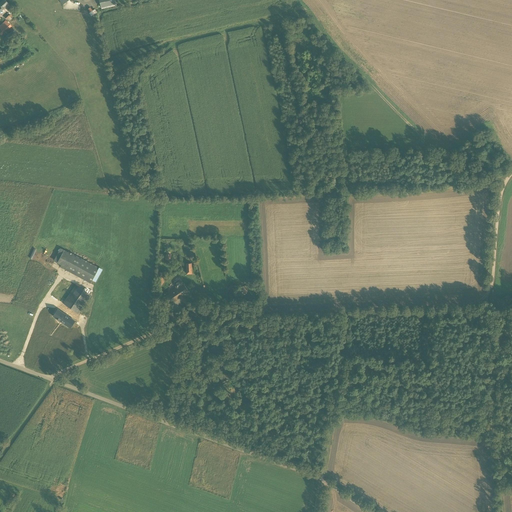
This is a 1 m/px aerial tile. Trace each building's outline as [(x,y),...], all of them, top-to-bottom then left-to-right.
[(11,6),(5,0),(2,0),(0,2),(0,5),(1,6),(0,6),(0,11),(3,9),(5,7),(8,9),(11,6)] [(11,16),(7,11),(2,16),(5,19),(6,19),(7,20),(11,16)] [(0,33),(2,35),(11,26),(6,20),(0,25),(0,33)] [(57,263),(61,265),(60,267),(90,283),(99,268),(69,252),(66,257),(62,255),(57,263)] [(29,265),(27,268),(38,273),(39,270),(29,265)] [(23,294),(38,303),(58,273),(49,267),(48,270),(47,269),(39,280),(34,277),(23,294)] [(175,286),(176,287),(168,293),(170,295),(165,299),(169,304),(188,291),(182,282),(179,282),(176,284),(175,286)] [(76,285),(60,307),(76,318),(91,296),(76,285)] [(57,309),(53,316),(56,319),(57,319),(57,320),(59,321),(60,321),(62,322),(67,326),(69,323),(70,322),(72,319),(57,309)] [(212,349),(215,353),(222,348),(218,343),(212,349)] [(219,381),(221,385),(230,381),(225,372),(221,374),(223,378),(219,381)]
